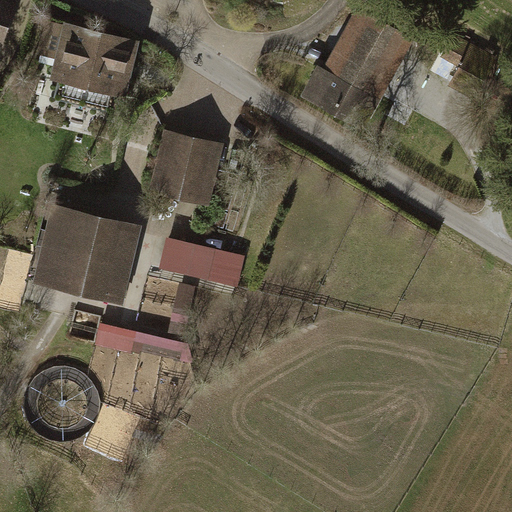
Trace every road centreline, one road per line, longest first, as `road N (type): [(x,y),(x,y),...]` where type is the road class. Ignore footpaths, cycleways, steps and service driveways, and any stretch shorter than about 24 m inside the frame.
road 1 (unclassified): [(511,252),(102,0)]
road 2 (unknown): [(496,242),(489,176),(470,137),(413,81)]
